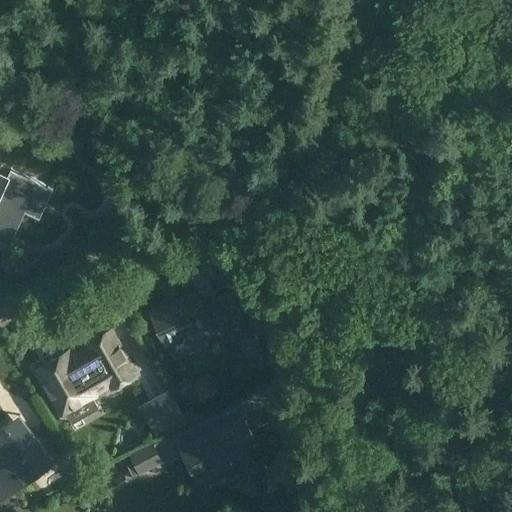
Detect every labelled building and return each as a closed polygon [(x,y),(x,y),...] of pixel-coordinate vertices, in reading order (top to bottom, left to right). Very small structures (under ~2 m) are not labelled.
[(0,234),(8,239),(21,209),(36,216),(48,188),(53,190),(53,188),(11,169),(8,175),(0,171),(0,234)] [(225,325),(213,301),(202,306),(195,291),(149,311),(165,345),(207,325),(210,332),(225,325)] [(69,351),(39,368),(65,412),(81,403),(78,398),(90,391),(93,396),(95,394),(94,393),(112,382),(114,385),(137,371),(112,329),(89,342),(91,345),(72,356),(69,351)] [(171,391),(157,399),(164,412),(151,420),(158,433),(186,417),(171,391)] [(243,413),(177,446),(195,481),(236,460),(248,485),(271,473),(258,449),(261,448),(243,413)] [(21,414),(5,426),(0,429),(0,446),(8,458),(0,463),(0,499),(54,461),(21,414)] [(150,442),(148,443),(129,453),(129,454),(123,458),(133,475),(139,472),(139,473),(160,462),(150,442)]
